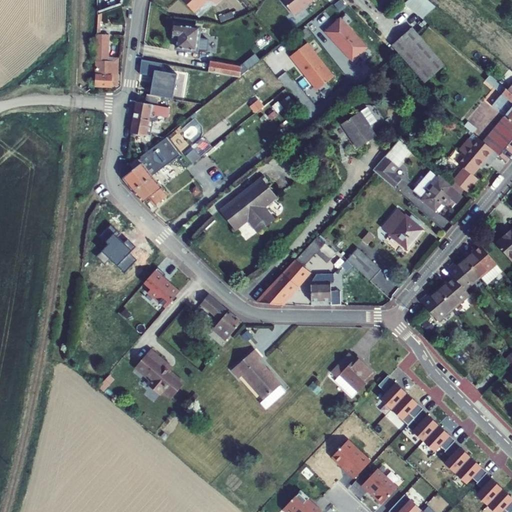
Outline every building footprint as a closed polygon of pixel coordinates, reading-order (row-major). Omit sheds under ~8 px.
[(182,0),(194,13),(207,0),(211,0),(215,4),(219,0),(182,0)] [(282,0),(294,15),(313,0),(282,0)] [(219,17),(221,22),(234,17),(232,12),(219,17)] [(326,31),(352,61),(367,47),(341,18),(326,31)] [(177,48),(196,51),(199,29),(176,26),(174,36),(178,37),(177,48)] [(445,65),(412,28),(392,45),(425,83),(445,65)] [(106,36),(97,35),(96,87),(111,87),(111,86),(117,86),(118,77),(116,77),(114,77),(114,62),(105,62),(106,36)] [(109,36),(106,36),(105,62),(114,62),(114,77),(116,77),(117,58),(108,58),(109,36)] [(290,57),(317,90),(334,77),(307,43),(290,57)] [(155,70),(160,71),(162,64),(142,60),(140,74),(154,77),(155,70)] [(209,72),(239,78),(241,67),(211,62),(209,72)] [(178,74),(160,71),(155,70),(154,77),(150,95),(159,97),(173,99),(178,74)] [(497,154),(499,156),(511,140),(511,94),(508,91),(489,76),(485,81),(502,95),(491,106),(504,117),(483,142),(497,154)] [(146,104),(157,106),(159,97),(150,95),(147,95),(146,104)] [(170,109),(157,106),(146,104),(137,103),(131,133),(161,138),(164,123),(157,122),(158,116),(168,118),(170,109)] [(342,124),(358,148),(376,136),(369,127),(374,123),(375,119),(367,107),(342,124)] [(464,126),(472,133),(476,128),(468,122),(464,126)] [(171,134),(174,139),(187,128),(183,124),(171,134)] [(483,142),(478,137),(473,142),(469,138),(459,150),(464,154),(456,162),(463,168),(453,180),(466,192),(477,179),(472,174),(478,166),(483,160),(487,163),(488,164),(497,154),(483,142)] [(204,138),(185,155),(193,163),(212,146),(204,138)] [(123,178),(133,191),(152,176),(157,172),(150,162),(156,158),(157,160),(162,157),(158,152),(164,147),(160,142),(144,154),(145,155),(140,159),(139,160),(138,159),(130,164),(134,169),(123,178)] [(374,169),(395,187),(402,179),(394,173),(399,167),(386,155),(374,169)] [(482,169),(487,163),(483,160),(478,166),(482,169)] [(374,169),(373,170),(394,188),(395,187),(374,169)] [(448,187),(430,171),(413,191),(438,213),(444,206),(442,204),(448,197),(456,203),(461,198),(448,187)] [(167,193),(152,176),(133,191),(143,203),(149,198),(154,203),(167,193)] [(239,197),(222,211),(236,229),(248,219),(251,217),(260,229),(273,219),(264,207),(276,197),(261,179),(254,185),(255,187),(240,198),(239,197)] [(169,195),(167,193),(154,203),(156,206),(169,195)] [(420,227),(423,224),(412,215),(409,218),(398,209),(382,228),(408,249),(424,230),(420,227)] [(260,229),(251,217),(248,219),(258,232),(260,229)] [(100,236),(108,244),(96,256),(105,265),(110,259),(125,273),(137,260),(130,253),(136,246),(128,238),(124,242),(117,236),(120,233),(111,224),(100,236)] [(511,230),(511,232),(510,230),(503,236),(504,238),(497,244),(511,261),(511,230)] [(311,273),(304,267),(316,253),(327,263),(336,254),(317,237),(257,302),(258,303),(283,305),(311,273)] [(475,251),(466,259),(480,277),(487,285),(503,271),(478,243),(472,248),(475,251)] [(359,249),(348,261),(370,282),(381,270),(359,249)] [(480,277),(466,259),(456,267),(453,264),(447,269),(451,274),(466,291),(475,283),(474,282),(480,277)] [(151,289),(148,292),(166,307),(179,292),(163,278),(166,274),(158,267),(144,283),(151,289)] [(331,302),(331,283),(334,283),(334,274),(317,275),(311,283),(311,302),(331,302)] [(448,282),(439,290),(454,308),(460,302),(461,304),(470,296),(466,291),(451,274),(445,279),(448,282)] [(447,313),(454,308),(439,290),(429,298),(427,295),(420,300),(439,322),(448,314),(447,313)] [(226,340),(241,322),(228,311),(209,295),(201,304),(220,320),(212,329),(226,340)] [(166,364),(160,359),(161,358),(151,349),(135,367),(151,380),(153,383),(150,386),(160,395),(163,391),(172,398),(184,383),(170,371),(164,366),(166,364)] [(232,370),(239,378),(243,375),(264,399),(261,402),(266,408),(285,391),(280,386),(280,385),(259,361),(262,358),(254,350),(232,370)] [(375,374),(356,357),(355,358),(349,353),(331,372),(337,378),(335,381),(352,397),(358,391),(375,374)] [(170,371),(173,368),(161,358),(160,359),(166,364),(164,366),(170,371)] [(493,370),(499,378),(507,371),(501,363),(493,370)] [(511,511),(511,497),(389,376),(379,387),(387,392),(380,398),(435,453),(440,446),(451,458),(445,463),(466,484),(472,478),(481,489),(477,495),(493,511),(511,511)] [(313,383),(309,387),(316,394),(320,390),(313,383)] [(190,398),(193,401),(198,396),(195,393),(190,398)] [(331,457),(354,478),(371,460),(348,439),(331,457)] [(398,487),(378,469),(363,485),(382,504),(398,487)] [(309,498),(300,490),(283,509),(286,511),(320,511),(308,500),(309,498)] [(419,511),(422,509),(405,494),(390,510),(391,511),(419,511)]
